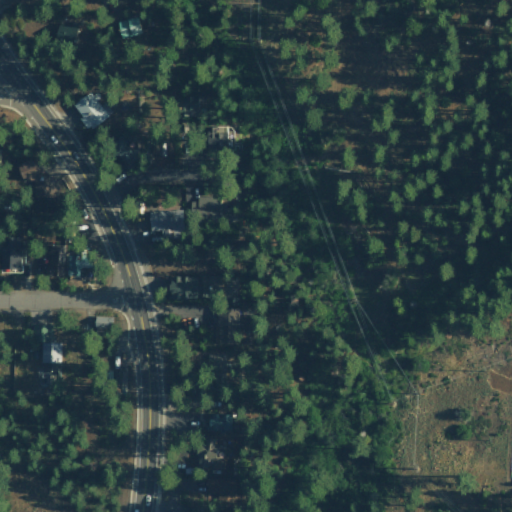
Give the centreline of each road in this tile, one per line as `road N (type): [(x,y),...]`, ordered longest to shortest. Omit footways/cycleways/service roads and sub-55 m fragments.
road 1 (primary): [(139,511),(148,405),(130,279),(87,184),(22,92)]
road 2 (residential): [(0,299),(133,290)]
